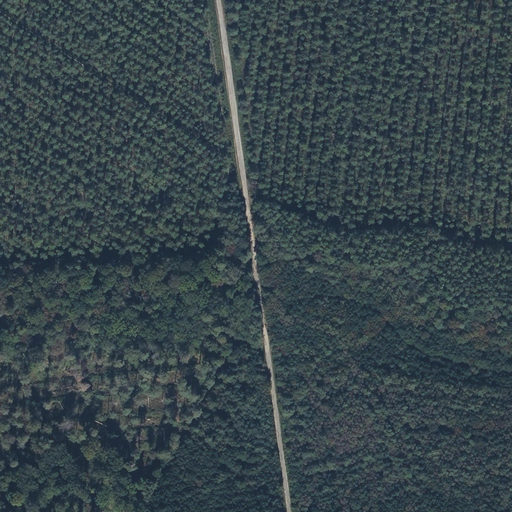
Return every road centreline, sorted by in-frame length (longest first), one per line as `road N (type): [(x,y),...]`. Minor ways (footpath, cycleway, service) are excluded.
road 1 (track): [(251,244),(218,0)]
road 2 (track): [(289,511),(255,276)]
